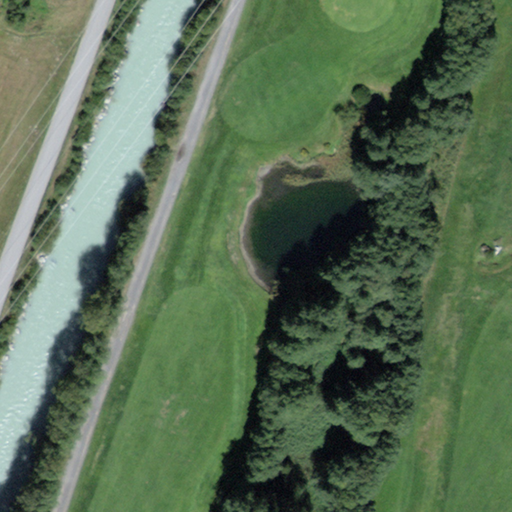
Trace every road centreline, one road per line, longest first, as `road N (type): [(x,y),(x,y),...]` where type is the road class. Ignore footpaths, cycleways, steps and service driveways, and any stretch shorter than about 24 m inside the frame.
road 1 (track): [(57,511),(236,0)]
road 2 (unclassified): [(103,0),(0,280)]
